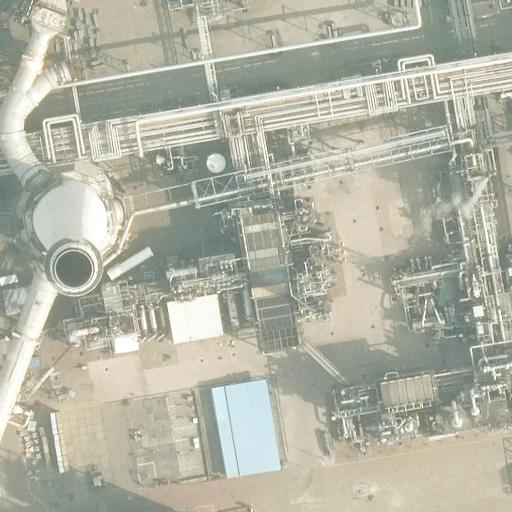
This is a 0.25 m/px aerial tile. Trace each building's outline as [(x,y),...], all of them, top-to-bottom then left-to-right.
[(511,0),(453,0),(457,19),(511,10),(511,0)] [(106,253),(105,178),(39,180),(41,255),(106,253)] [(248,251),(158,263),(169,341),(255,329),(258,345),(300,339),(280,195),(241,200),(248,251)] [(428,367),(372,374),(376,403),(432,396),(428,367)] [(267,377),(212,387),(227,477),(283,468),(267,377)]
